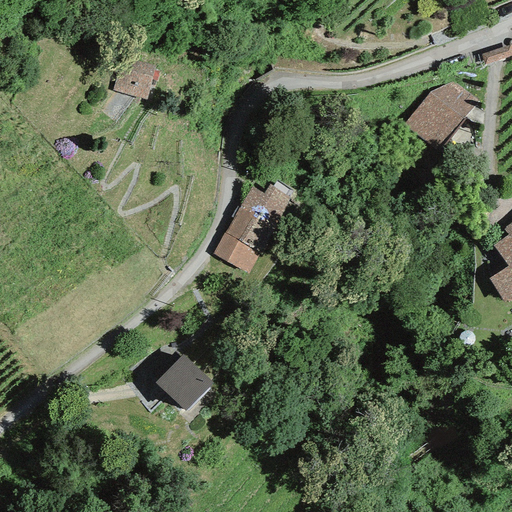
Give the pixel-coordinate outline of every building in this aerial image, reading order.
[(511,49),(510,44),(481,54),(484,64),(511,54),(511,49)] [(153,66),(119,58),(111,90),(145,98),(153,66)] [(428,92),(401,125),(438,152),(479,102),(453,83),(428,92)] [(292,199),(269,185),(263,194),(251,186),(224,232),(259,254),(292,199)] [(511,220),(503,229),(508,234),(493,246),(508,265),(488,278),(504,304),(511,299),(511,220)] [(259,254),(224,232),(211,252),(247,274),(259,254)] [(213,383),(183,354),(156,383),(185,411),(213,383)]
